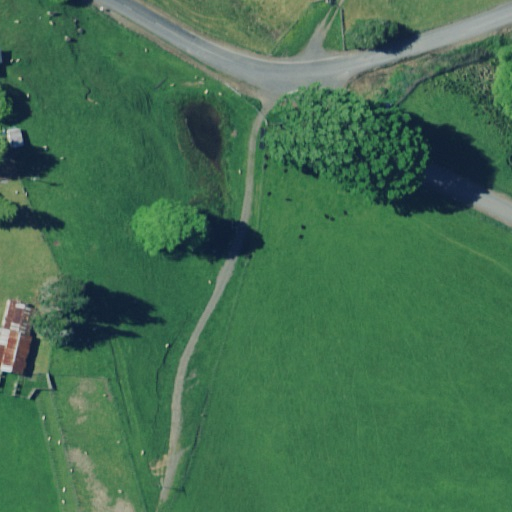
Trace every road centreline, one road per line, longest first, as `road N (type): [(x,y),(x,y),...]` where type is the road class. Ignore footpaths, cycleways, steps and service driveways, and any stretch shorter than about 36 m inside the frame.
road 1 (unclassified): [(277,71),(511,188)]
road 2 (unclassified): [(277,71),(483,0)]
road 3 (unclassified): [(131,0),(277,71)]
